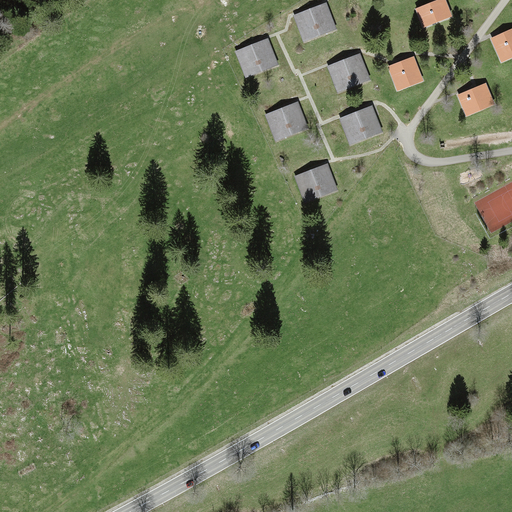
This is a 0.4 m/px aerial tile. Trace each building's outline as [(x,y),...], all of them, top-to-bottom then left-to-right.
[(445,0),(438,0),(416,9),(423,28),(452,17),(445,0)] [(327,2),(293,16),(303,43),(337,30),(327,2)] [(511,28),(490,38),(501,63),(511,57),(511,28)] [(257,42),(251,44),(262,72),(278,65),(267,38),(257,42)] [(262,72),(251,44),(246,46),(234,51),(245,78),(262,72)] [(360,53),(327,66),(338,94),(371,81),(360,53)] [(414,56),(388,67),(397,91),(424,81),(414,56)] [(486,83),(457,95),(466,117),(495,104),(486,83)] [(298,101),(266,114),(277,141),(309,129),(298,101)] [(372,106),(340,118),(352,146),(383,133),(372,106)] [(328,163),(294,176),(305,203),(338,190),(328,163)]
